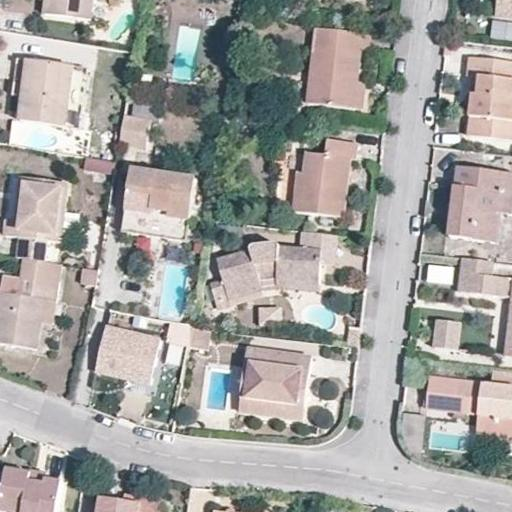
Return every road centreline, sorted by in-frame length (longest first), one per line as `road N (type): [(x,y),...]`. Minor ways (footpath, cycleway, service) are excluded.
road 1 (residential): [(369,477),(425,0)]
road 2 (residential): [(0,405),(170,459),(369,477)]
road 3 (residential): [(369,477),(511,508)]
